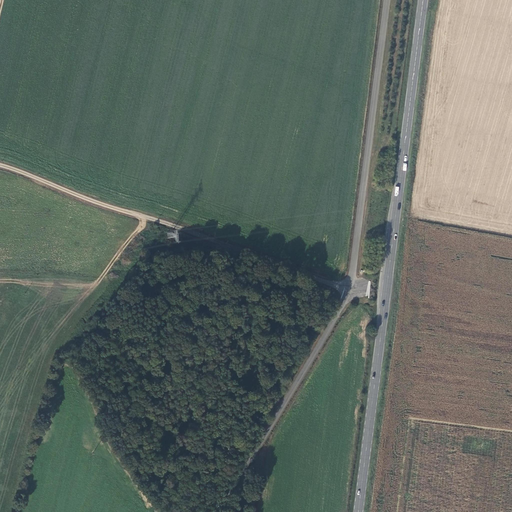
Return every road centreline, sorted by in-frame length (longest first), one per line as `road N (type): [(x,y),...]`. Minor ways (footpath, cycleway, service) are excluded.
road 1 (primary): [(359,511),(424,0)]
road 2 (unclassified): [(349,287),(0,162)]
road 3 (unclassified): [(349,287),(388,0)]
road 4 (unclassified): [(220,511),(349,287)]
road 5 (unknown): [(511,343),(386,302)]
